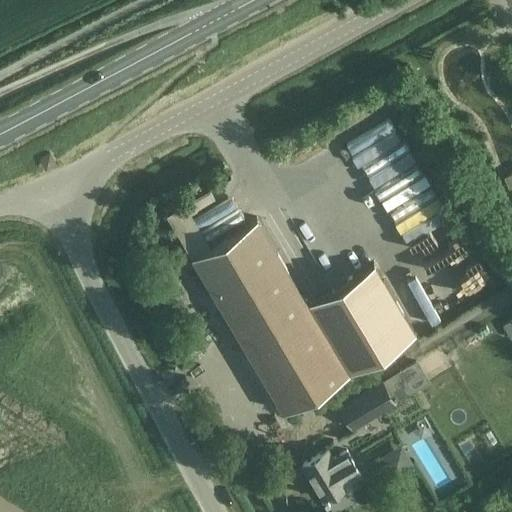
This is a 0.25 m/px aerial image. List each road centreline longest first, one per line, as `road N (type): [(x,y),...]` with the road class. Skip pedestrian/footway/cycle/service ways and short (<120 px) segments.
road 1 (unclassified): [(52,194),(406,0)]
road 2 (unclassified): [(208,511),(163,436),(52,194)]
road 3 (secondary): [(0,133),(263,0)]
